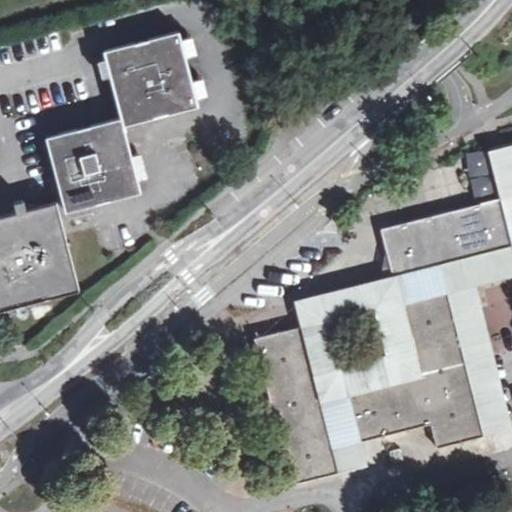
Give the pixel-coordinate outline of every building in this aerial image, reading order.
[(105,48),(121,117),(123,124),(198,104),(179,29),(105,48)] [(123,124),(121,117),(46,136),(65,209),(140,190),(123,124)] [(511,246),(393,277),(379,280),(311,296),(295,299),(302,326),(339,470),(351,467),(365,463),(359,440),(357,440),(345,392),(417,374),(399,301),(448,289),(483,434),(497,430),(510,427),(474,283),(478,282),(511,273),(511,143),(495,147),(489,149),(501,197),(503,196),(511,234),(511,246)] [(511,234),(503,196),(501,197),(380,228),(393,277),(511,246),(511,234)] [(0,215),(0,309),(79,289),(56,200),(0,215)] [(417,374),(345,392),(357,440),(359,440),(429,422),(436,446),(483,434),(448,289),(399,301),(417,374)] [(511,325),(491,332),(498,354),(511,349),(511,325)] [(302,326),(253,336),(291,483),(339,471),(339,470),(302,326)] [(392,461),(402,459),(399,448),(389,450),(392,461)]
